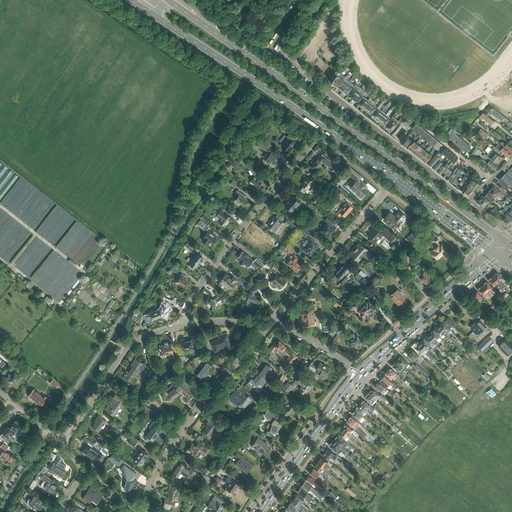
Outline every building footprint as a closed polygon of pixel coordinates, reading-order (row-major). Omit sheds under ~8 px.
[(316,25),(297,54),(305,59),(324,30),(316,25)] [(329,80),(333,83),(339,76),(340,74),(342,72),(337,69),(329,80)] [(333,83),(335,85),(335,86),(336,87),(337,86),(338,87),(343,80),(340,78),(341,77),(342,76),(340,74),(339,76),(338,77),(333,83)] [(343,80),(338,87),(339,88),(339,89),(341,90),(342,90),(347,84),(348,83),(349,81),(346,79),(344,78),(343,79),(343,80)] [(347,84),(342,90),(344,92),(344,93),(345,94),(346,94),(347,94),(352,88),(349,86),(350,85),(349,84),(351,83),(349,81),(348,83),(347,84)] [(356,85),(348,94),(350,95),(349,96),(350,96),(350,97),(351,98),(352,98),(352,99),(358,91),(355,89),(358,86),(356,85)] [(358,91),(352,99),(353,99),(353,100),(354,101),(355,101),(356,101),(357,100),(358,101),(365,92),(363,91),(361,94),(358,91)] [(363,106),(363,107),(368,100),(363,97),(358,103),(360,105),(360,106),(362,107),(363,106)] [(367,110),(372,104),(368,100),(363,107),(364,108),(364,109),(366,110),(367,110)] [(372,104),(367,110),(369,111),(369,112),(370,113),(371,113),(376,107),(372,104)] [(484,112),(489,116),(494,110),(489,106),(484,112)] [(376,118),(377,118),(382,111),(377,108),(372,114),(374,116),(374,117),(375,118),(376,118)] [(386,115),(381,121),(382,122),(382,123),(383,124),(384,123),(385,124),(390,118),(388,116),(392,111),(390,109),(386,115)] [(382,111),(377,118),(378,119),(378,120),(380,121),(381,121),(386,115),(382,111)] [(494,121),(483,112),(480,116),(491,125),(494,121)] [(504,117),(497,112),(494,115),(502,121),(504,117)] [(391,119),(388,123),(386,126),(386,127),(388,128),(389,128),(390,129),(391,130),(393,128),(396,125),(395,125),(397,123),(394,121),(391,119)] [(448,143),(418,120),(411,128),(431,144),(431,145),(454,163),(457,157),(445,147),(448,143)] [(402,127),(394,136),(400,141),(410,128),(402,123),(400,126),(402,127)] [(481,129),(478,133),(485,139),(488,135),(488,134),(486,133),(481,129)] [(448,138),(463,150),(468,144),(453,132),(448,138)] [(282,146),(288,151),(289,152),(293,147),(292,147),(296,142),(289,136),(288,138),(287,138),(287,137),(284,135),(279,141),(282,143),(283,143),(283,144),(282,146)] [(402,143),(406,146),(411,140),(407,137),(402,143)] [(263,147),(268,151),(270,148),(261,141),(259,139),(256,143),(261,147),(263,148),(263,147)] [(413,140),(408,147),(408,148),(410,149),(411,149),(412,151),(417,144),(420,141),(418,140),(416,142),(415,142),(413,140)] [(495,142),(502,148),(500,150),(508,157),(511,153),(501,144),(497,140),(495,142)] [(502,142),(501,144),(511,153),(511,146),(508,143),(506,145),(502,142)] [(417,144),(412,151),(413,151),(413,152),(414,153),(415,153),(417,154),(422,148),(424,145),(423,144),(421,146),(420,146),(417,144)] [(494,146),(486,156),(490,159),(491,158),(498,164),(503,158),(501,156),(503,153),(494,146)] [(422,148),(417,154),(417,155),(419,156),(420,156),(421,158),(427,151),(429,149),(427,147),(425,150),(425,149),(425,150),(422,148)] [(427,151),(421,158),(422,158),(422,159),(423,160),(424,160),(426,161),(433,152),(432,151),(430,153),(429,153),(427,151)] [(427,163),(432,167),(443,154),(438,151),(427,163)] [(281,162),(271,153),(265,160),(265,159),(264,159),(263,159),(263,160),(262,161),(262,162),(265,165),(267,163),(271,166),(272,165),(275,168),(281,162)] [(320,155),(313,164),(318,168),(322,163),(329,168),(333,171),(336,168),(337,169),(341,164),(336,160),(333,163),(322,154),(321,156),(320,155)] [(443,154),(432,167),(436,170),(442,163),(440,161),(444,156),(443,154)] [(497,165),(490,159),(486,156),(485,158),(489,161),(487,164),(494,169),(495,169),(497,167),(496,166),(497,165)] [(442,165),(437,171),(441,174),(447,167),(452,162),(449,160),(443,167),(442,165)] [(249,165),(247,167),(252,172),(253,175),(254,176),(254,177),(253,178),(252,179),(252,180),(251,181),(258,187),(261,182),(260,181),(263,178),(256,173),(257,171),(249,165)] [(349,167),(346,171),(357,180),(355,182),(351,187),(353,189),(359,195),(358,196),(361,198),(368,190),(366,188),(367,187),(361,182),(359,180),(362,177),(349,167)] [(447,167),(441,174),(445,177),(451,170),(447,167)] [(451,170),(445,177),(449,180),(459,169),(457,167),(453,172),(451,170)] [(511,179),(506,174),(502,177),(510,186),(511,184),(511,179)] [(310,179),(307,177),(302,184),(304,186),(300,190),(304,193),(307,189),(310,191),(315,184),(314,183),(317,180),(312,176),(310,179)] [(456,177),(454,176),(449,182),(452,184),(457,178),(456,177)] [(469,182),(475,187),(478,183),(472,178),(470,180),(467,178),(464,176),(463,178),(466,180),(469,182)] [(509,188),(511,190),(511,187),(510,186),(502,177),(499,180),(508,189),(509,188)] [(466,185),(472,191),(475,187),(469,182),(466,180),(463,178),(462,179),(463,179),(461,181),(463,183),(466,185)] [(466,185),(463,183),(461,181),(459,184),(464,188),(461,191),(465,193),(467,195),(468,196),(469,195),(469,194),(471,192),(473,191),(472,191),(466,185)] [(492,188),(491,189),(500,198),(502,196),(499,193),(500,192),(494,186),(493,186),(492,187),(492,188)] [(500,198),(491,189),(490,190),(489,190),(488,191),(488,192),(494,198),(496,197),(499,199),(500,198)] [(239,202),(243,205),(247,200),(244,197),(245,196),(237,190),(234,193),(238,196),(234,201),(238,204),(239,202)] [(495,199),(488,193),(485,196),(492,203),(495,199)] [(477,202),(483,208),(485,206),(489,203),(491,205),(493,204),(483,195),(477,202)] [(290,199),(284,205),(288,208),(286,211),(291,215),(298,205),(300,203),(299,202),(301,201),(296,197),(295,198),(292,196),(290,199)] [(341,214),(345,217),(353,207),(347,203),(345,205),(344,204),(336,213),(339,216),(341,214)] [(221,210),(216,216),(221,219),(219,221),(224,225),(231,218),(229,216),(231,214),(232,215),(232,214),(224,208),(221,211),(221,210)] [(504,215),(511,222),(511,220),(511,215),(505,208),(501,211),(504,215)] [(390,212),(384,219),(388,223),(387,224),(390,227),(392,226),(395,228),(401,221),(400,221),(405,215),(399,211),(395,216),(390,212)] [(275,216),(268,226),(276,232),(283,223),(280,220),(281,219),(277,215),(275,217),(275,216)] [(324,220),(328,223),(321,232),(327,237),(336,227),(333,225),(335,223),(327,216),(324,220)] [(297,225),(288,218),(286,221),(295,228),(297,225)] [(202,240),(207,244),(208,242),(212,245),(217,238),(208,231),(207,230),(209,227),(201,220),(197,225),(205,231),(203,233),(205,234),(203,237),(204,238),(202,240)] [(369,241),(375,246),(378,243),(376,242),(379,238),(380,239),(383,235),(390,242),(393,238),(384,230),(381,233),(373,227),(367,234),(371,238),(369,241)] [(315,249),(318,246),(314,243),(315,242),(310,238),(307,241),(306,240),(303,244),(304,245),(301,248),(306,253),(307,252),(310,255),(313,252),(316,249),(315,249)] [(430,243),(434,243),(434,245),(436,245),(436,246),(430,251),(437,260),(442,256),(445,259),(449,255),(441,245),(440,245),(438,242),(438,240),(430,239),(430,243)] [(185,245),(189,249),(193,245),(189,241),(185,245)] [(350,254),(357,261),(363,254),(368,258),(372,254),(367,249),(360,244),(357,247),(356,246),(350,254)] [(254,261),(242,251),(237,257),(241,260),(239,262),(243,265),(244,263),(248,267),(252,262),(261,269),(264,264),(256,258),(254,261)] [(190,264),(188,266),(193,270),(195,267),(196,268),(200,261),(201,262),(203,259),(202,258),(203,258),(197,254),(190,264)] [(287,263),(297,272),(302,266),(296,261),(299,258),(294,255),(292,258),(290,256),(288,258),(290,260),(287,263)] [(272,280),(270,282),(273,285),(275,283),(280,287),(286,280),(277,273),(275,271),(277,268),(269,261),(266,263),(271,268),(268,271),(268,273),(270,274),(272,274),(275,276),(271,280),(272,280)] [(411,267),(414,269),(420,263),(418,261),(411,267)] [(175,263),(173,265),(179,270),(180,270),(183,273),(185,271),(175,263)] [(332,278),(331,278),(331,279),(331,280),(331,281),(331,282),(332,282),(332,283),(333,284),(334,284),(335,284),(336,284),(337,284),(338,283),(340,281),(342,284),(348,277),(346,276),(352,270),(344,263),(332,278)] [(423,282),(425,284),(431,279),(429,276),(431,275),(426,269),(422,273),(423,275),(420,278),(421,280),(423,282)] [(359,272),(357,275),(355,277),(360,281),(362,279),(364,276),(359,272)] [(494,275),(493,276),(503,288),(505,286),(500,281),(503,279),(497,272),(496,273),(494,274),(494,275)] [(182,273),(180,275),(179,275),(176,280),(176,281),(175,283),(179,286),(179,284),(183,287),(185,284),(186,284),(187,282),(186,282),(188,279),(184,277),(185,275),(182,273)] [(226,274),(220,280),(221,281),(218,284),(223,288),(225,285),(229,288),(232,285),(233,286),(236,283),(237,281),(243,286),(241,287),(243,288),(247,284),(239,278),(237,280),(233,277),(231,279),(226,274)] [(503,288),(493,276),(491,278),(490,278),(488,279),(488,280),(494,287),(496,284),(501,289),(503,288)] [(484,284),(482,286),(490,294),(492,297),(494,295),(490,291),(492,288),(487,282),(486,282),(485,282),(484,283),(484,284)] [(478,289),(478,290),(483,296),(486,294),(488,296),(490,294),(482,286),(480,287),(478,289)] [(262,300),(259,299),(259,296),(253,295),(254,292),(256,292),(257,289),(252,288),(250,294),(249,294),(247,300),(253,302),(252,305),(260,307),(262,300)] [(389,294),(398,304),(405,298),(402,294),(400,291),(399,292),(397,289),(393,292),(392,291),(389,294)] [(210,306),(210,309),(215,308),(215,303),(221,300),(224,302),(227,299),(217,290),(214,293),(218,297),(213,300),(209,297),(206,302),(208,303),(207,304),(209,306),(210,306)] [(472,295),(478,302),(480,300),(482,301),(484,300),(482,298),(476,291),(474,293),(472,294),(472,295)] [(160,312),(161,314),(166,317),(169,310),(168,310),(171,302),(165,299),(163,302),(162,301),(160,305),(162,306),(161,307),(158,308),(158,310),(159,312),(160,312)] [(365,301),(359,306),(358,305),(356,304),(354,304),(352,304),(351,305),(351,306),(350,307),(350,308),(350,309),(351,310),(352,310),(353,309),(354,308),(355,307),(356,307),(359,309),(361,312),(361,313),(360,313),(360,314),(360,315),(361,315),(362,316),(363,316),(364,315),(369,319),(370,318),(371,319),(374,316),(373,315),(375,314),(372,311),(373,310),(370,307),(371,306),(369,305),(371,303),(368,301),(367,303),(365,301)] [(343,307),(337,302),(334,305),(340,311),(343,307)] [(314,320),(313,314),(312,310),(316,310),(316,304),(305,305),(306,309),(302,310),(300,312),(301,314),(302,315),(303,319),(302,321),(302,323),(304,324),(304,326),(309,326),(309,324),(314,323),(314,320)] [(161,314),(160,312),(159,312),(158,310),(153,312),(153,311),(149,312),(149,313),(146,315),(149,321),(161,316),(161,314)] [(444,320),(443,321),(449,327),(450,328),(452,326),(454,328),(456,326),(448,317),(446,319),(445,318),(443,320),(444,320)] [(482,332),(486,328),(479,320),(475,324),(474,324),(469,328),(477,335),(481,331),(482,332)] [(440,324),(438,326),(447,335),(449,334),(448,333),(451,331),(443,322),(442,322),(441,322),(440,323),(440,324)] [(447,335),(438,326),(436,327),(435,327),(434,328),(434,329),(434,330),(442,339),(445,336),(445,337),(448,340),(450,338),(449,338),(447,335)] [(430,333),(428,334),(437,344),(439,343),(438,342),(441,339),(433,330),(432,331),(430,332),(430,333)] [(215,341),(210,343),(214,352),(221,349),(221,348),(223,348),(225,351),(232,348),(227,337),(228,337),(227,333),(219,336),(220,339),(215,341)] [(349,347),(354,346),(354,345),(355,345),(356,343),(356,342),(359,341),(357,335),(355,336),(354,334),(353,333),(348,334),(349,338),(346,339),(349,347)] [(436,346),(437,344),(428,334),(427,336),(426,336),(425,337),(425,338),(424,338),(432,347),(435,345),(436,346)] [(451,335),(449,338),(450,338),(452,341),(459,348),(461,346),(451,335)] [(488,336),(478,347),(482,352),(493,341),(488,336)] [(180,339),(182,349),(184,349),(184,351),(189,350),(189,351),(195,351),(194,347),(193,341),(184,342),(184,341),(183,339),(180,339)] [(421,341),(419,343),(427,352),(431,348),(423,339),(422,339),(421,340),(421,341)] [(281,357),(285,352),(289,356),(290,355),(284,350),(287,347),(279,340),(277,343),(276,342),(269,349),(272,352),(274,350),(281,357)] [(498,347),(507,355),(511,349),(511,347),(505,340),(498,347)] [(423,351),(425,353),(432,360),(434,358),(430,355),(427,352),(419,343),(417,345),(416,345),(415,346),(415,347),(414,347),(420,353),(423,351)] [(173,354),(171,344),(158,346),(160,355),(163,354),(163,355),(173,354)] [(491,359),(497,365),(498,364),(500,367),(505,362),(502,360),(488,347),(485,351),(487,353),(492,358),(491,359)] [(420,362),(417,359),(416,358),(418,356),(411,349),(407,354),(415,361),(417,363),(418,364),(420,362)] [(286,360),(291,364),(297,356),(293,352),(286,360)] [(259,358),(266,364),(268,361),(262,355),(259,358)] [(397,361),(405,368),(407,371),(409,369),(406,367),(409,364),(401,357),(400,357),(399,358),(399,360),(397,361)] [(127,373),(124,377),(134,384),(139,377),(139,378),(140,378),(141,377),(142,377),(143,376),(142,376),(142,375),(142,374),(141,373),(146,366),(136,359),(127,373)] [(213,366),(206,361),(196,374),(199,376),(202,379),(204,377),(210,369),(212,371),(214,368),(212,366),(213,366)] [(330,368),(320,363),(317,367),(312,364),(313,362),(310,361),(307,366),(310,368),(311,366),(316,369),(315,370),(317,372),(318,373),(318,374),(320,375),(321,375),(322,375),(323,374),(324,373),(326,375),(330,368)] [(407,371),(405,368),(397,361),(395,363),(394,363),(393,365),(393,366),(400,373),(403,369),(406,372),(407,371)] [(265,381),(266,382),(272,373),(269,370),(271,367),(267,363),(260,372),(257,370),(254,373),(265,381)] [(414,365),(427,377),(429,374),(418,364),(417,363),(414,365)] [(386,373),(386,374),(391,378),(394,375),(395,376),(397,374),(396,373),(390,368),(388,371),(387,371),(386,372),(386,373)] [(13,384),(14,385),(18,380),(21,377),(14,371),(12,374),(11,374),(11,375),(8,372),(5,376),(7,379),(10,382),(10,383),(12,384),(13,384)] [(265,381),(254,373),(252,376),(251,375),(248,378),(250,379),(244,387),(253,394),(256,390),(257,392),(265,381)] [(397,386),(396,385),(393,382),(393,383),(390,381),(384,375),(380,380),(386,386),(387,387),(389,389),(392,386),(395,389),(397,386)] [(300,376),(296,381),(302,385),(299,390),(305,395),(307,392),(307,391),(311,386),(309,384),(309,383),(305,380),(300,376)] [(50,383),(56,388),(59,383),(53,378),(50,383)] [(172,385),(166,390),(173,399),(183,391),(189,396),(192,391),(189,389),(191,386),(183,380),(182,381),(179,379),(175,384),(178,386),(178,387),(176,389),(172,385)] [(287,382),(282,388),(288,392),(293,385),(287,382)] [(374,386),(379,391),(383,394),(387,390),(383,386),(378,382),(374,386)] [(46,398),(43,395),(42,396),(38,393),(34,389),(29,396),(33,399),(41,406),(46,398)] [(241,405),(244,408),(252,399),(248,396),(246,398),(246,397),(244,395),(246,392),(242,389),(240,392),(236,389),(228,399),(231,401),(231,400),(238,406),(240,404),(241,405)] [(380,394),(379,395),(372,389),(369,393),(375,399),(379,396),(385,401),(387,399),(380,394)] [(372,404),(375,399),(369,393),(365,397),(372,404)] [(123,406),(126,402),(116,394),(112,398),(113,399),(105,409),(114,416),(120,408),(122,410),(124,407),(123,406)] [(294,401),(285,394),(280,401),(287,405),(282,412),(285,414),(288,416),(291,412),(297,405),(293,403),(294,401)] [(373,413),(371,411),(374,409),(363,400),(363,401),(362,401),(361,402),(361,403),(360,405),(366,410),(370,413),(371,414),(373,413)] [(145,405),(141,411),(151,418),(155,413),(145,405)] [(362,415),(364,412),(368,415),(370,413),(366,410),(360,405),(358,407),(357,407),(356,408),(356,409),(356,410),(365,418),(363,415),(362,415)] [(274,414),(268,410),(264,415),(266,417),(266,418),(267,419),(269,419),(270,420),(271,418),(273,415),(274,414)] [(358,423),(363,426),(365,424),(362,422),(365,418),(356,410),(354,412),(353,412),(352,413),(352,414),(358,420),(357,421),(358,423)] [(279,429),(282,424),(277,420),(279,417),(274,414),(273,415),(271,418),(274,420),(272,423),(272,424),(271,423),(269,423),(268,424),(268,425),(267,426),(267,427),(268,428),(269,429),(270,429),(270,431),(277,434),(279,429)] [(93,426),(98,431),(101,428),(102,428),(105,425),(112,430),(114,428),(118,431),(120,428),(116,425),(112,422),(110,424),(106,421),(99,415),(94,421),(96,422),(93,426)] [(356,426),(358,423),(357,421),(351,416),(348,419),(347,421),(352,426),(353,428),(354,427),(355,428),(353,430),(358,434),(362,437),(365,434),(361,430),(356,426)] [(206,422),(209,425),(203,433),(208,437),(217,425),(208,419),(206,422)] [(0,436),(4,440),(8,436),(7,436),(6,436),(11,431),(14,434),(20,426),(15,421),(9,428),(8,426),(3,433),(2,432),(0,435),(0,436)] [(164,431),(152,423),(149,427),(151,429),(147,436),(146,435),(144,438),(148,441),(150,438),(153,441),(157,435),(160,436),(164,431)] [(342,429),(348,434),(351,437),(355,440),(356,439),(356,438),(353,435),(350,433),(352,430),(352,429),(346,424),(346,425),(345,425),(343,426),(343,427),(342,429)] [(266,446),(268,444),(262,440),(264,437),(262,436),(260,435),(252,429),(250,432),(258,438),(253,445),(257,448),(256,449),(262,453),(264,450),(265,451),(268,447),(266,446)] [(348,434),(342,429),(340,431),(338,432),(338,433),(346,440),(347,440),(349,438),(350,439),(351,437),(348,434)] [(134,446),(138,440),(127,432),(124,436),(129,440),(128,442),(134,446)] [(345,447),(347,444),(338,436),(337,436),(336,436),(335,438),(335,439),(334,441),(345,450),(346,448),(345,447)] [(83,440),(88,444),(81,453),(85,456),(86,454),(89,456),(88,456),(92,459),(96,462),(102,455),(98,451),(92,447),(94,445),(85,437),(83,440)] [(345,450),(334,441),(332,443),(331,443),(330,444),(330,445),(329,445),(336,451),(335,452),(338,454),(341,451),(345,455),(347,452),(345,450)] [(188,449),(195,454),(195,455),(198,457),(199,457),(202,452),(205,454),(208,449),(199,443),(196,446),(192,443),(188,449)] [(148,454),(140,448),(138,450),(140,452),(133,461),(139,465),(140,464),(141,465),(143,462),(142,462),(148,454)] [(217,452),(225,457),(228,452),(225,449),(223,451),(220,448),(217,452)] [(337,457),(334,454),(328,449),(323,455),(328,460),(331,457),(334,460),(337,457)] [(4,461),(9,464),(15,457),(9,453),(9,454),(4,450),(3,450),(4,451),(0,457),(0,456),(4,460),(4,461)] [(235,456),(239,459),(236,465),(242,469),(243,468),(248,471),(253,465),(243,458),(244,457),(237,452),(235,456)] [(113,454),(110,459),(115,463),(117,461),(121,464),(124,461),(113,454)] [(320,460),(318,462),(329,471),(330,469),(329,468),(325,465),(328,462),(322,457),(321,458),(320,458),(319,459),(319,460),(320,460)] [(49,470),(61,478),(66,471),(64,469),(66,466),(60,462),(61,460),(58,458),(54,464),(54,463),(49,470)] [(181,473),(190,480),(195,472),(190,469),(189,471),(185,468),(187,466),(181,461),(178,465),(179,466),(173,474),(178,477),(181,473)] [(326,471),(331,475),(331,474),(330,473),(329,471),(318,462),(316,464),(315,464),(314,465),(314,466),(315,466),(314,467),(320,472),(319,473),(323,476),(326,471)] [(124,464),(120,469),(126,478),(123,489),(128,492),(137,481),(134,479),(136,473),(124,464)] [(206,467),(202,472),(208,475),(211,471),(206,467)] [(319,473),(313,468),(309,473),(316,478),(318,475),(321,477),(322,475),(319,473)] [(202,473),(198,478),(204,481),(207,476),(202,473)] [(40,486),(44,488),(44,489),(49,492),(49,493),(49,494),(49,493),(53,496),(53,495),(54,495),(58,488),(52,484),(54,481),(43,474),(41,478),(44,480),(40,486)] [(305,480),(311,485),(313,483),(316,485),(318,483),(315,480),(308,475),(305,480)] [(225,481),(229,484),(226,488),(233,493),(239,485),(228,477),(225,481)] [(319,497),(321,495),(315,490),(311,487),(305,482),(301,486),(307,492),(309,489),(313,493),(313,492),(319,497)] [(170,507),(174,508),(175,500),(176,500),(179,488),(170,486),(168,499),(165,498),(164,508),(170,509),(170,507)] [(83,498),(88,502),(90,503),(92,500),(98,503),(104,494),(98,490),(97,492),(90,487),(83,499),(83,498)] [(297,492),(303,498),(305,495),(309,499),(311,497),(308,493),(301,487),(297,492)] [(355,494),(347,487),(345,490),(353,497),(355,494)] [(331,490),(329,493),(335,498),(338,496),(331,490)] [(303,507),(307,511),(309,509),(302,502),(304,499),(297,494),(296,494),(295,495),(295,496),(294,497),(295,497),(293,498),(303,507)] [(190,495),(187,500),(193,504),(196,500),(190,495)] [(29,506),(38,511),(44,503),(35,497),(34,496),(33,498),(31,498),(30,498),(29,498),(28,499),(27,501),(27,502),(28,503),(29,504),(28,505),(29,506)] [(215,496),(212,500),(207,507),(211,510),(209,511),(219,511),(223,506),(220,504),(222,501),(215,496)] [(348,502),(341,496),(338,499),(345,505),(348,502)] [(289,503),(290,503),(289,504),(297,511),(298,511),(299,511),(301,511),(303,510),(305,511),(308,511),(307,511),(303,507),(293,498),(292,500),(291,500),(290,501),(290,502),(289,503)]
